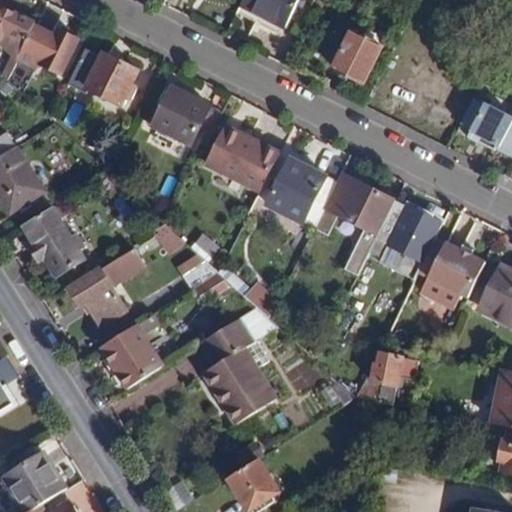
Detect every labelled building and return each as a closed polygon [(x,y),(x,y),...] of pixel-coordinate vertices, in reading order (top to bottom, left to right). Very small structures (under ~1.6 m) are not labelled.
[(244,0),(242,6),(286,29),(299,0),(244,0)] [(0,45),(18,61),(36,24),(17,14),(10,29),(0,23),(0,17),(4,8),(0,5),(0,45)] [(17,14),(4,8),(0,17),(0,23),(10,29),(17,14)] [(63,75),(80,41),(60,31),(44,64),(63,75)] [(364,82),(381,49),(352,34),(335,66),(364,82)] [(122,106),(139,71),(106,54),(88,89),(122,106)] [(192,145),(211,108),(174,88),(155,126),(192,145)] [(501,148),(511,125),(511,116),(486,103),(471,132),(501,148)] [(281,154),(229,128),(211,165),(262,191),(281,154)] [(0,136),(0,157),(18,146),(8,132),(0,136)] [(18,146),(0,157),(0,196),(11,214),(47,192),(18,146)] [(303,223),(326,177),(291,160),(270,205),(303,223)] [(396,202),(342,174),(325,208),(368,230),(355,256),(366,262),(378,238),(396,202)] [(437,237),(443,224),(397,201),(396,202),(378,238),(425,262),(437,238),(437,237)] [(54,207),(25,226),(37,245),(33,247),(41,261),(47,259),(58,277),(85,260),(74,243),(75,241),(54,207)] [(166,225),(152,233),(161,247),(169,242),(177,250),(185,241),(166,225)] [(192,251),(212,261),(220,245),(201,235),(192,251)] [(437,237),(437,238),(425,262),(419,273),(429,278),(447,242),(437,237)] [(461,250),(447,242),(429,278),(469,298),(486,262),(472,255),(461,250)] [(475,251),(463,245),(461,250),(472,255),(475,251)] [(136,249),(102,270),(72,289),(84,309),(89,305),(104,326),(128,310),(113,287),(146,265),(136,249)] [(219,272),(207,261),(187,273),(197,287),(219,272)] [(511,270),(505,267),(482,311),(511,325),(511,270)] [(242,318),(256,341),(279,326),(258,307),(242,318)] [(242,318),(201,344),(215,367),(205,373),(237,425),(278,399),(247,349),(257,342),(256,341),(242,318)] [(104,346),(131,390),(166,367),(139,323),(104,346)] [(306,351),(316,361),(323,348),(312,342),(306,351)] [(316,361),(358,398),(365,382),(323,348),(316,361)] [(379,355),(374,366),(372,383),(399,389),(400,381),(420,384),(424,363),(379,355)] [(511,370),(504,369),(493,423),(511,427),(511,370)] [(0,386),(0,410),(11,404),(0,386)] [(511,474),(511,443),(505,442),(500,464),(504,465),(503,472),(511,474)] [(248,467),(260,460),(251,447),(240,454),(248,467)] [(27,511),(29,511),(69,487),(46,452),(6,477),(27,511)] [(248,467),(230,479),(250,511),(280,491),(260,460),(248,467)] [(362,464),(349,473),(356,486),(370,477),(362,464)] [(429,495),(432,479),(399,473),(396,488),(429,495)] [(29,511),(76,511),(69,501),(75,497),(69,487),(29,511)]
